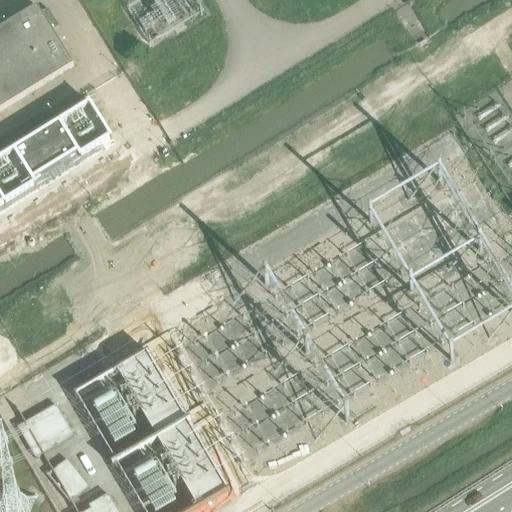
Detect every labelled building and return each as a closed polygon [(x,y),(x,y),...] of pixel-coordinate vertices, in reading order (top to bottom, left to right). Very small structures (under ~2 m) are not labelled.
[(39,15),(35,9),(0,30),(0,112),(71,68),(60,49),(51,34),(58,29),(46,11),(39,15)] [(479,339),(511,322),(511,307),(505,294),(493,300),(494,302),(476,311),(483,327),(475,331),(479,339)] [(148,353),(118,370),(199,510),(229,492),(148,353)] [(17,430),(36,461),(74,438),(56,407),(17,430)] [(70,505),(89,489),(68,462),(48,477),(70,505)] [(118,511),(109,496),(90,507),(92,511),(90,511),(118,511)]
